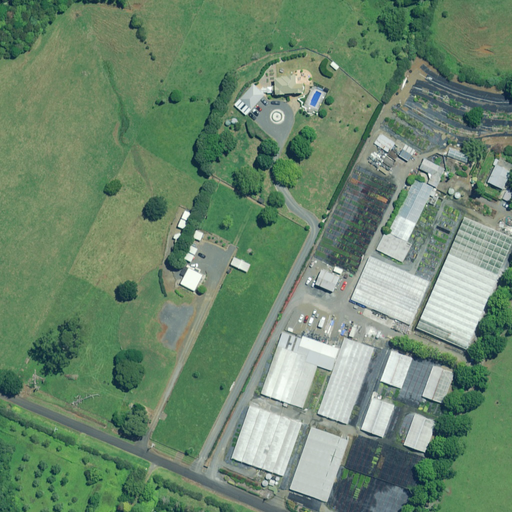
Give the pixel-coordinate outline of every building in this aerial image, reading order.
[(295,82),(295,76),(275,78),(276,95),(303,92),(303,82),(295,82)] [(264,95),(253,84),(239,100),(250,110),(264,95)] [(397,139),(394,143),(380,134),(374,143),(387,152),(386,153),(396,159),(398,156),(408,162),(415,152),(397,139)] [(469,155),(449,148),(446,155),(466,163),(469,155)] [(393,163),(386,158),(382,162),(389,167),(393,163)] [(444,168),(424,159),(419,169),(432,174),(428,183),(436,187),(444,168)] [(511,172),(496,165),(487,182),(503,189),(511,172)] [(441,193),(422,184),(395,239),(414,248),(441,193)] [(511,196),(511,190),(507,188),(502,199),(509,202),(511,196)] [(511,238),(475,222),(425,334),(475,356),(511,275),(511,238)] [(198,249),(192,246),(185,259),(191,262),(198,249)] [(378,261),(358,305),(415,332),(436,288),(378,261)] [(202,275),(189,268),(181,284),(194,291),(202,275)] [(339,278),(322,270),(316,284),(333,292),(339,278)] [(328,332),(318,329),(315,339),(324,342),(328,332)] [(290,339),(270,396),(309,409),(328,351),(290,339)] [(351,345),(326,416),(356,426),(380,355),(351,345)] [(418,361),(397,353),(386,385),(406,392),(418,361)] [(459,378),(438,370),(427,401),(448,409),(459,378)] [(378,402),(368,433),(388,439),(397,408),(378,402)] [(305,425),(258,409),(240,462),(287,478),(305,425)] [(421,417),(409,448),(433,457),(444,426),(421,417)] [(353,444),(316,432),(294,493),(331,506),(353,444)]
